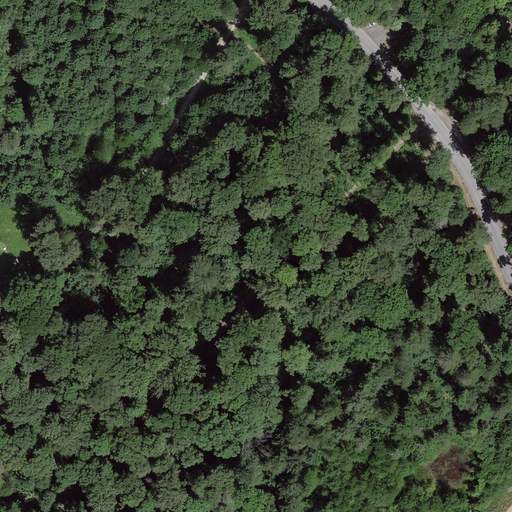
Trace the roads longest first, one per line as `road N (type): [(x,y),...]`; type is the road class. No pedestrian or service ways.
road 1 (track): [(432,119),(355,183),(52,511)]
road 2 (track): [(448,140),(246,434),(204,511)]
road 3 (track): [(248,0),(124,209),(0,310)]
road 4 (unclassified): [(317,0),(367,42),(448,140),(511,273)]
road 5 (track): [(511,21),(432,22),(367,42),(400,0)]
